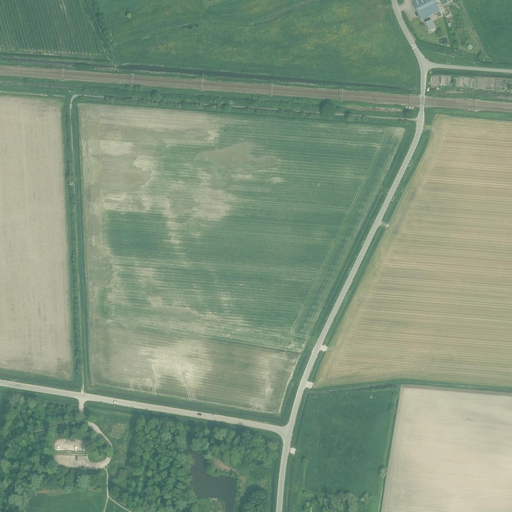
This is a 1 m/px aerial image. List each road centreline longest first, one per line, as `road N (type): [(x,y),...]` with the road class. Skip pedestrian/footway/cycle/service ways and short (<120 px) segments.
road 1 (tertiary): [(287,431),(314,350),(414,143),(423,65)]
road 2 (unclassified): [(287,431),(81,396)]
